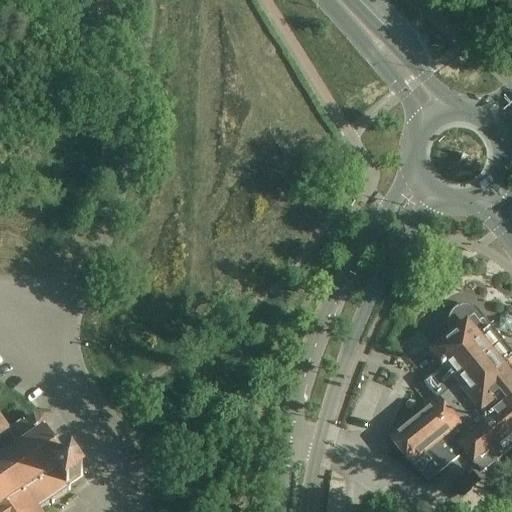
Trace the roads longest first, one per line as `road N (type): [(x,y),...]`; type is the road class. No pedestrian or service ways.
road 1 (secondary): [(416,174),(381,214),(317,322),(284,442),(280,511)]
road 2 (secondary): [(305,511),(342,369),(378,285),(436,196)]
road 3 (secondary): [(437,115),(338,0)]
